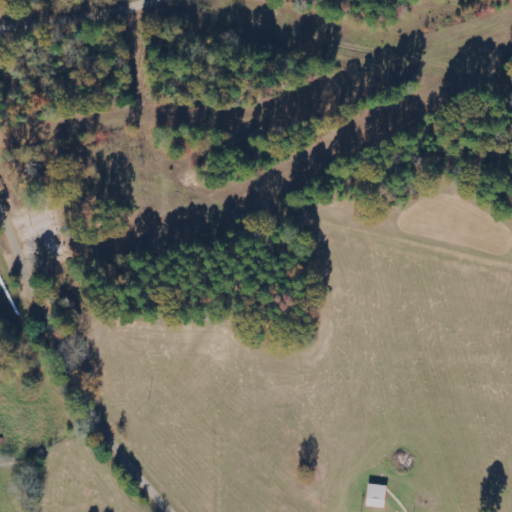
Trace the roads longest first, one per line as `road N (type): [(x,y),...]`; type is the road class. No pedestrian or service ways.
road 1 (residential): [(176,511),(83,384),(0,193)]
road 2 (residential): [(155,0),(98,18),(0,29)]
